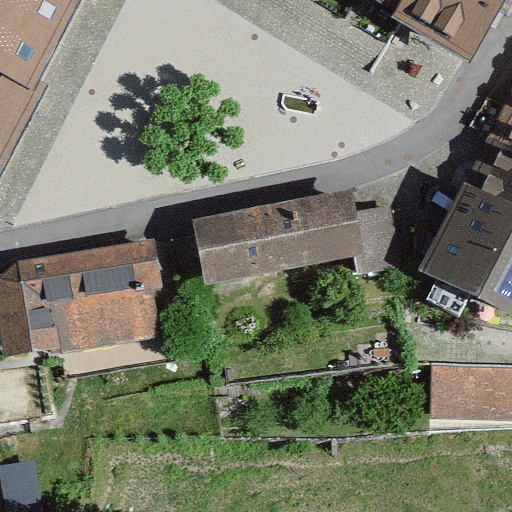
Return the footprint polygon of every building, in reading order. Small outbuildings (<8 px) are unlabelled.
[(0,0),(0,175),(48,85),(38,80),(80,0),(365,0),(468,64),(506,0),(0,0)] [(511,93),(425,270),(511,312),(511,93)] [(357,195),(194,225),(210,310),(277,298),(273,276),(368,258),(357,195)] [(0,269),(0,323),(5,355),(171,331),(158,246),(0,269)] [(511,365),(438,364),(434,421),(511,418),(511,365)]
